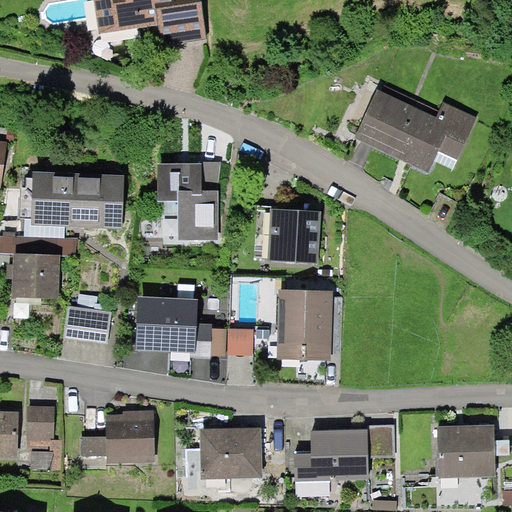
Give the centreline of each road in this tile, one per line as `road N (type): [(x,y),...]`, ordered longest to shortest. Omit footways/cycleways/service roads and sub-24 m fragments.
road 1 (residential): [(0,65),(231,120),(319,161),(511,287)]
road 2 (residential): [(0,364),(195,392),(511,394)]
